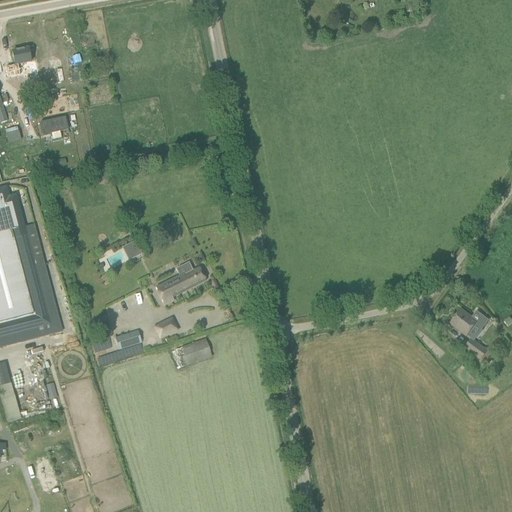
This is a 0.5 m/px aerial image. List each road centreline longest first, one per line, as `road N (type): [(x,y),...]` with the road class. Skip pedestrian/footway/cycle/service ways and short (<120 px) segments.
road 1 (unclassified): [(272,334),(209,0)]
road 2 (unclassified): [(272,334),(407,305),(439,288),(511,189)]
road 3 (unclassified): [(304,511),(272,334)]
